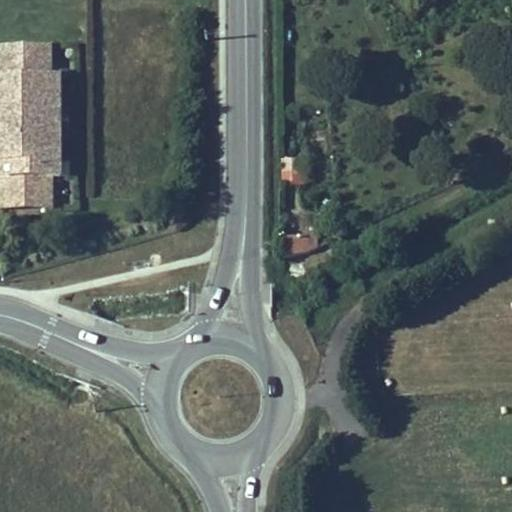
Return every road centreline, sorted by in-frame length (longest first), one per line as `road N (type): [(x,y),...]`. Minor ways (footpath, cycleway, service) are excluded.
road 1 (primary): [(246,0),(242,249)]
road 2 (tertiary): [(61,336),(124,372),(167,415)]
road 3 (tertiary): [(183,352),(125,354),(61,336)]
